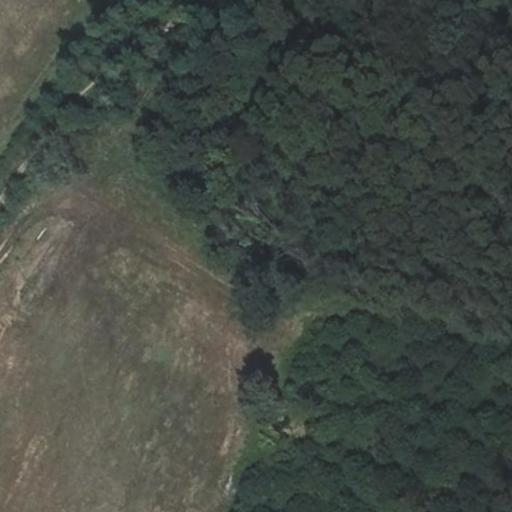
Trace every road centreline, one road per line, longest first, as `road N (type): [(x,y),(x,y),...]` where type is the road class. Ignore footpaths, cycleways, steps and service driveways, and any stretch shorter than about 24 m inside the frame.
road 1 (track): [(0,233),(61,175),(156,109),(195,105),(194,78),(207,62),(319,12),(356,10),(385,21),(418,61),(469,86),(511,123)]
road 2 (track): [(0,205),(96,81),(209,0)]
road 3 (track): [(511,452),(495,460),(420,462),(270,391)]
